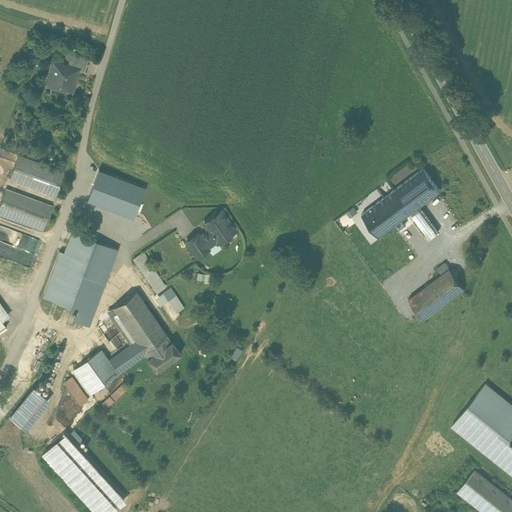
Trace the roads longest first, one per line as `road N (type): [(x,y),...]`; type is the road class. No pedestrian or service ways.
road 1 (track): [(121,0),(71,204),(0,376)]
road 2 (secondary): [(398,0),(511,202)]
road 3 (track): [(81,165),(6,63)]
